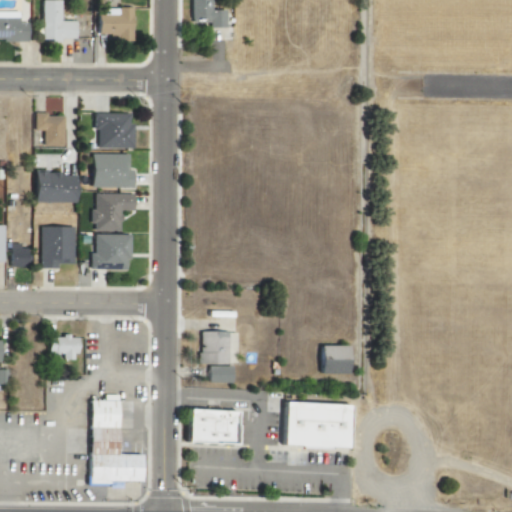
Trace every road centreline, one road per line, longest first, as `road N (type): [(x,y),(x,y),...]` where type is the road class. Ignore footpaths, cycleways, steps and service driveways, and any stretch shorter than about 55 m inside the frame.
road 1 (residential): [(167,511),(169,0)]
road 2 (residential): [(0,301),(169,301)]
road 3 (residential): [(0,77),(168,78)]
